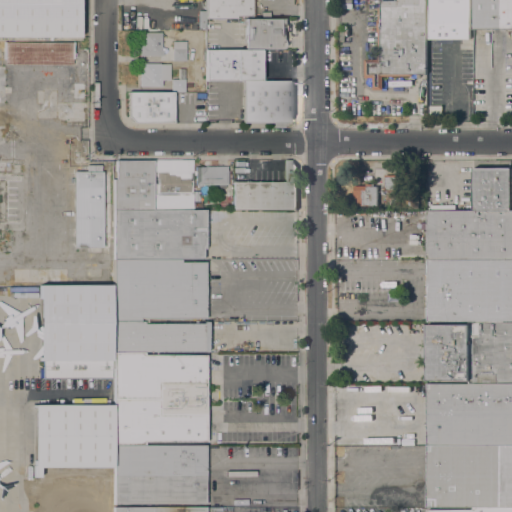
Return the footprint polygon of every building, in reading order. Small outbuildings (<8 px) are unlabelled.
[(0,37),(0,0),(79,0),(79,37),(0,37)] [(205,17),(206,17),(206,0),(254,0),(254,16),(251,16),(251,17),(235,17),(235,20),(205,20),(205,17)] [(426,0),(426,74),(413,74),(413,75),(382,75),(383,90),(373,90),(373,78),(365,78),(365,60),(379,60),(379,32),(377,32),(377,20),(378,20),(378,7),(381,7),(380,1),(396,1),(396,0),(426,0)] [(470,0),(470,39),(430,39),(429,0),(470,0)] [(511,0),(511,29),(473,30),(473,0),(511,0)] [(204,20),(204,30),(184,30),(184,17),(205,17),(205,20),(204,20)] [(245,20),(283,20),(283,28),(282,28),(282,36),(282,40),(283,42),(284,45),(284,47),(282,49),(280,50),(260,50),(260,51),(245,51),(245,20)] [(140,56),(140,46),(143,46),(143,33),(161,33),(161,46),(163,46),(163,55),(160,55),(160,56),(140,56)] [(172,42),(185,42),(186,61),(172,61),(172,42)] [(4,65),(4,43),(73,43),(73,53),(76,53),(76,58),(73,58),(73,65),(4,65)] [(260,51),(260,82),(242,82),(242,81),(205,81),(205,51),(245,52),(245,51),(260,51)] [(140,87),(139,74),(142,74),(142,64),(160,64),(160,65),(170,65),(170,80),(162,80),(162,87),(140,87)] [(0,66),(11,66),(10,125),(0,125),(0,66)] [(171,93),(171,80),(179,80),(179,69),(184,69),(184,92),(173,92),(173,93),(171,93)] [(260,83),(294,82),(293,117),(287,123),(243,123),(242,82),(260,82),(260,83)] [(72,83),(84,83),(84,99),(72,99),(72,83)] [(173,123),(134,123),(128,117),(128,94),(171,94),(171,93),(173,93),(173,123)] [(65,103),(86,102),(86,108),(84,108),(84,121),(65,121),(65,103)] [(163,212),(163,211),(163,199),(153,199),(152,199),(152,192),(153,192),(157,192),(157,185),(153,185),(152,185),(152,162),(152,160),(191,160),(191,212),(163,212)] [(113,180),(116,180),(116,162),(152,162),(152,185),(153,185),(153,192),(152,192),(152,199),(153,199),(153,211),(113,211),(113,180)] [(297,209),(233,210),(233,183),(285,182),(285,162),(291,162),(297,168),(297,209)] [(73,172),(86,172),(86,166),(101,165),(101,172),(102,172),(103,248),(73,248),(73,172)] [(195,185),(195,167),(205,167),(227,167),(227,168),(232,168),(232,182),(228,182),(228,185),(195,185)] [(511,211),(474,211),(474,167),(511,167),(511,211)] [(396,193),(392,193),(392,191),(385,191),(386,177),(397,177),(396,193)] [(378,205),(358,206),(358,197),(354,197),(354,192),(351,192),(351,188),(354,188),(354,186),(367,185),(367,184),(377,184),(377,186),(378,186),(378,205)] [(153,211),(153,199),(163,199),(163,211),(153,211)] [(113,211),(153,211),(163,211),(163,212),(191,212),(205,212),(205,249),(202,249),(202,259),(180,259),(180,261),(113,261),(113,211)] [(511,260),(429,260),(429,259),(427,259),(427,211),(474,211),(511,211),(511,260)] [(511,322),(429,322),(429,317),(426,317),(426,307),(428,307),(428,295),(426,295),(426,285),(429,285),(429,273),(426,273),(426,263),(429,263),(429,260),(511,260),(511,322)] [(113,323),(113,261),(180,261),(180,262),(205,262),(205,319),(140,319),(140,321),(144,321),(144,323),(113,323)] [(111,379),(42,379),(42,361),(39,361),(39,285),(111,285),(111,379)] [(511,383),(470,384),(470,380),(427,380),(427,324),(429,324),(429,322),(511,322),(511,383)] [(113,323),(144,323),(144,324),(204,324),(204,323),(207,323),(207,354),(113,354),(113,323)] [(207,354),(207,445),(205,445),(205,446),(113,446),(113,354),(207,354)] [(511,446),(427,446),(428,384),(470,384),(511,383),(511,446)] [(33,405),(112,405),(112,468),(39,468),(39,478),(34,478),(33,405)] [(205,446),(205,504),(113,504),(113,446),(205,446)] [(511,508),(474,508),(474,507),(427,507),(427,446),(511,446),(511,508)]
